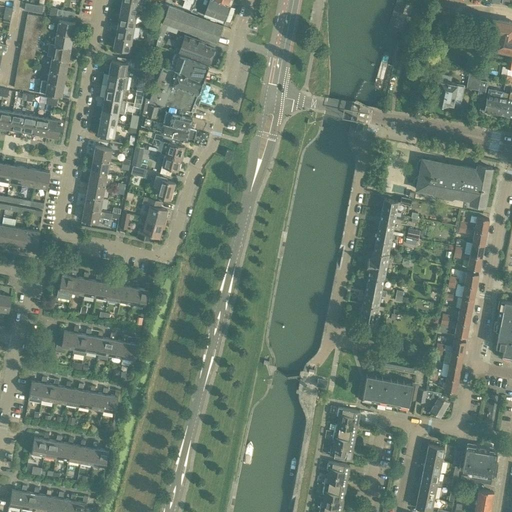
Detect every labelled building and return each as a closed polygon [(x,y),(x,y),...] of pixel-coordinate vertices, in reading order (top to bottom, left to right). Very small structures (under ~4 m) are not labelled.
[(137,13),(139,1),(132,0),(122,0),(120,10),(137,13)] [(228,10),(231,5),(217,0),(185,0),(183,7),(191,9),(191,11),(197,13),(198,11),(225,21),(227,15),(229,15),(230,12),(228,10)] [(407,0),(396,0),(387,29),(396,32),(407,0)] [(37,11),(39,4),(26,2),(25,9),(37,11)] [(163,21),(169,5),(160,2),(154,18),(162,21),(163,21)] [(169,5),(163,21),(168,23),(217,41),(223,25),(169,5)] [(440,21),(442,9),(436,8),(434,19),(440,21)] [(75,11),(63,9),(62,16),(74,18),(75,11)] [(446,22),(448,11),(442,9),(440,21),(446,22)] [(134,26),(137,13),(120,10),(118,23),(134,26)] [(452,23),(454,12),(448,11),(446,22),(452,23)] [(458,24),(460,13),(454,12),(452,23),(458,24)] [(28,13),(27,18),(41,21),(42,15),(28,13)] [(464,26),(467,14),(460,13),(458,24),(464,26)] [(470,27),(473,15),(467,14),(464,26),(470,27)] [(476,28),(479,16),(473,15),(470,27),(476,28)] [(482,29),(485,18),(479,16),(476,28),(482,29)] [(40,27),(41,21),(27,18),(26,24),(40,27)] [(491,19),(485,18),(482,29),(489,31),(491,19)] [(59,19),(57,31),(73,34),(76,22),(59,19)] [(494,49),(511,52),(511,22),(492,19),(489,33),(497,35),(494,49)] [(168,23),(163,21),(162,21),(156,45),(160,46),(168,23)] [(132,38),(134,26),(118,23),(116,35),(132,38)] [(71,47),(73,34),(57,31),(54,43),(71,47)] [(37,40),(38,34),(24,32),(23,37),(37,40)] [(130,50),(132,38),(116,35),(113,47),(119,48),(128,50),(130,50)] [(209,62),(212,54),(214,54),(215,51),(214,49),(214,48),(206,44),(204,42),(185,35),(184,38),(179,36),(175,49),(179,51),(209,62)] [(36,45),(37,40),(23,37),(22,43),(36,45)] [(35,51),(36,45),(22,43),(21,48),(35,51)] [(71,47),(54,43),(49,43),(47,55),(52,56),(69,59),(71,47)] [(21,51),(20,56),(34,59),(35,53),(21,51)] [(174,51),(169,66),(203,79),(208,64),(174,51)] [(389,54),(383,52),(374,83),(381,85),(389,54)] [(33,64),(34,59),(20,56),(19,62),(33,64)] [(67,71),(69,59),(52,56),(50,68),(67,71)] [(111,59),(109,72),(125,75),(127,62),(111,59)] [(32,70),(33,64),(19,62),(18,67),(32,70)] [(194,101),(203,79),(169,66),(163,64),(150,98),(157,101),(160,102),(165,104),(165,103),(192,109),(194,110),(197,104),(194,101)] [(64,83),(67,71),(50,68),(48,80),(64,83)] [(466,88),(478,90),(482,69),(476,68),(475,73),(469,72),(466,88)] [(125,75),(109,72),(106,84),(123,87),(129,88),(131,76),(130,75),(125,75)] [(441,73),(436,101),(447,103),(447,102),(453,103),(453,102),(460,103),(464,84),(450,81),(451,75),(441,73)] [(16,75),(15,81),(30,83),(30,78),(16,75)] [(140,77),(138,88),(144,89),(146,78),(140,77)] [(487,81),(480,79),(477,96),(484,98),(487,81)] [(62,96),(64,83),(48,80),(45,93),(62,96)] [(28,89),(30,83),(15,81),(14,87),(28,89)] [(129,88),(123,87),(106,84),(104,96),(121,99),(127,100),(129,88)] [(484,110),(499,113),(502,97),(504,91),(489,88),(484,110)] [(510,92),(504,91),(502,97),(499,113),(511,115),(511,90),(510,92)] [(118,111),(121,99),(104,96),(102,108),(118,111)] [(160,102),(157,101),(150,98),(146,97),(141,118),(142,118),(144,119),(155,121),(155,120),(156,118),(157,114),(158,107),(160,102)] [(165,104),(160,102),(158,107),(166,109),(190,116),(192,109),(165,103),(165,104)] [(0,125),(9,127),(12,111),(0,108),(0,125)] [(116,124),(118,111),(102,108),(100,121),(116,124)] [(164,116),(157,114),(156,118),(159,119),(164,120),(169,122),(189,128),(192,116),(190,116),(166,109),(164,116)] [(21,130),(24,113),(12,111),(9,127),(21,130)] [(34,132),(37,115),(24,113),(21,130),(34,132)] [(46,134),(49,118),(37,115),(34,132),(46,134)] [(61,120),(49,118),(46,134),(58,137),(61,120)] [(155,121),(144,119),(142,124),(156,128),(194,138),(196,130),(189,128),(169,122),(164,120),(159,119),(156,118),(155,120),(155,121)] [(131,119),(130,126),(137,127),(138,120),(131,119)] [(114,136),(116,124),(100,121),(97,133),(114,136)] [(161,151),(181,157),(184,145),(179,143),(180,138),(155,132),(154,137),(164,140),(161,151)] [(95,145),(93,157),(109,160),(111,148),(95,145)] [(144,147),(136,146),(132,164),(140,167),(144,147)] [(225,157),(231,158),(234,150),(227,148),(225,157)] [(178,169),(181,157),(161,151),(165,153),(160,172),(170,175),(172,168),(178,169)] [(107,172),(109,160),(93,157),(90,169),(107,172)] [(469,203),(484,206),(492,167),(477,164),(476,168),(459,165),(459,168),(452,167),(449,163),(445,166),(439,165),(439,162),(422,158),(417,161),(416,167),(419,172),(419,175),(414,178),(413,184),(416,189),(432,192),(434,195),(451,198),(454,196),(470,199),(469,203)] [(0,178),(10,180),(13,165),(0,162),(0,164),(0,178)] [(22,183),(25,167),(13,165),(10,180),(22,183)] [(133,165),(132,170),(131,173),(145,177),(147,169),(133,165)] [(34,185),(37,169),(25,167),(22,183),(34,185)] [(50,171),(37,169),(34,185),(47,187),(50,171)] [(105,185),(107,172),(90,169),(88,182),(105,185)] [(161,178),(159,187),(157,194),(170,198),(175,182),(161,178)] [(102,197),(105,185),(88,182),(86,194),(102,197)] [(100,209),(102,197),(86,194),(84,206),(100,209)] [(150,204),(146,217),(164,222),(167,209),(160,207),(161,201),(162,201),(162,200),(144,196),(142,202),(150,204)] [(396,210),(397,202),(398,200),(384,198),(381,211),(395,214),(397,214),(400,215),(400,211),(396,210)] [(98,221),(100,209),(84,206),(81,218),(98,221)] [(130,213),(123,211),(120,226),(127,227),(130,213)] [(391,233),(395,214),(381,211),(377,230),(391,233)] [(477,216),(474,229),(486,231),(489,219),(477,216)] [(3,217),(2,224),(14,226),(15,219),(3,217)] [(160,236),(164,222),(146,217),(143,227),(139,226),(137,236),(151,240),(153,234),(160,236)] [(0,240),(11,242),(14,226),(2,224),(0,232),(0,240)] [(23,245),(26,229),(14,226),(11,242),(23,245)] [(39,231),(26,229),(23,245),(36,247),(39,231)] [(484,244),(486,231),(474,229),(472,242),(484,244)] [(390,241),(391,233),(377,230),(374,250),(388,253),(389,245),(392,245),(392,242),(390,241)] [(418,244),(419,238),(407,236),(405,242),(418,244)] [(466,241),(464,253),(470,254),(472,242),(466,241)] [(484,244),(472,242),(470,254),(482,257),(484,244)] [(388,253),(374,250),(373,250),(371,257),(368,257),(367,267),(369,268),(368,275),(383,278),(384,278),(388,253)] [(479,269),(482,257),(470,254),(467,267),(479,269)] [(74,276),(76,276),(77,270),(73,269),(71,275),(62,273),(59,289),(71,291),(70,294),(71,294),(72,292),(74,276)] [(87,278),(88,278),(89,272),(85,271),(84,277),(76,276),(74,276),(72,292),(83,294),(82,296),(83,296),(84,294),(87,278)] [(466,271),(464,284),(476,286),(478,273),(466,271)] [(99,280),(100,280),(101,274),(97,273),(96,279),(88,278),(87,278),(84,294),(95,296),(95,298),(96,298),(96,296),(99,280)] [(381,290),(383,278),(368,275),(366,289),(385,293),(386,291),(381,290)] [(111,282),(112,282),(114,276),(109,276),(108,282),(100,280),(99,280),(96,296),(107,298),(107,300),(108,300),(109,298),(111,282)] [(123,284),(125,285),(126,279),(121,278),(120,284),(112,282),(111,282),(109,298),(119,300),(119,302),(120,303),(121,300),(123,284)] [(136,287),(137,287),(138,281),(133,280),(132,286),(125,285),(123,284),(121,300),(132,302),(131,305),(132,305),(133,303),(136,287)] [(145,288),(137,287),(136,287),(133,303),(144,305),(143,307),(144,307),(145,305),(146,305),(148,289),(149,289),(150,283),(146,282),(145,288)] [(473,299),(476,286),(464,284),(462,296),(473,299)] [(385,296),(385,293),(366,289),(363,302),(378,306),(380,295),(385,296)] [(11,295),(0,293),(0,309),(8,311),(11,295)] [(471,311),(473,299),(462,296),(459,309),(471,311)] [(511,357),(511,337),(507,336),(508,332),(511,332),(511,300),(501,299),(495,330),(498,330),(495,346),(503,347),(502,356),(511,357)] [(383,307),(378,306),(363,302),(362,302),(359,317),(375,321),(378,309),(383,310),(383,307)] [(469,324),(471,311),(459,309),(457,322),(469,324)] [(466,336),(469,324),(457,322),(454,334),(466,336)] [(77,332),(78,332),(79,326),(75,326),(74,332),(64,330),(62,342),(57,341),(56,351),(65,352),(66,346),(73,348),(72,350),(73,350),(77,332)] [(89,334),(90,335),(91,329),(87,328),(86,334),(78,332),(77,332),(73,350),(73,353),(85,355),(86,350),(89,334)] [(101,337),(102,337),(104,331),(99,330),(98,336),(90,335),(89,334),(86,350),(97,352),(97,355),(98,355),(98,352),(101,337)] [(113,339),(115,339),(116,333),(111,332),(110,338),(102,337),(101,337),(98,352),(109,354),(109,357),(110,357),(110,355),(113,339)] [(126,341),(127,341),(128,335),(124,334),(123,341),(115,339),(113,339),(110,355),(121,356),(121,359),(122,359),(123,357),(126,341)] [(135,343),(127,341),(126,341),(123,357),(134,359),(133,361),(134,361),(135,359),(138,344),(139,344),(140,337),(136,337),(135,343)] [(403,338),(397,337),(394,351),(400,352),(403,338)] [(454,338),(451,351),(463,353),(465,340),(454,338)] [(460,366),(463,353),(451,351),(449,363),(460,366)] [(458,378),(460,366),(449,363),(446,376),(458,378)] [(45,382),(46,382),(47,376),(43,376),(42,382),(32,380),(28,400),(41,402),(42,398),(45,382)] [(455,391),(458,378),(446,376),(444,389),(455,391)] [(57,384),(58,384),(59,379),(55,378),(54,384),(46,382),(45,382),(42,398),(53,400),(52,402),(54,403),(54,400),(57,384)] [(328,380),(318,378),(316,386),(326,388),(328,380)] [(408,407),(411,393),(413,394),(414,387),(366,378),(364,385),(362,398),(408,407)] [(69,387),(70,387),(71,381),(67,380),(66,386),(58,384),(57,384),(54,400),(65,402),(65,405),(66,405),(66,402),(69,387)] [(82,389),(83,389),(84,383),(79,382),(78,388),(70,387),(69,387),(66,402),(77,404),(77,407),(78,407),(79,405),(82,389)] [(94,391),(95,391),(96,385),(91,385),(90,390),(83,389),(82,389),(79,405),(90,407),(89,409),(90,409),(91,407),(94,391)] [(106,393),(107,393),(108,387),(103,387),(102,393),(95,391),(94,391),(91,407),(102,409),(101,411),(102,412),(103,409),(106,393)] [(441,392),(419,388),(416,400),(425,401),(426,396),(430,397),(436,400),(431,410),(440,415),(449,401),(439,395),(441,392)] [(489,398),(497,397),(497,388),(488,389),(489,398)] [(115,395),(107,393),(106,393),(103,409),(114,411),(114,414),(115,414),(115,411),(116,411),(119,396),(120,390),(116,389),(115,395)] [(339,415),(338,419),(358,422),(360,409),(359,409),(359,410),(338,406),(337,414),(339,415)] [(355,434),(358,422),(338,419),(337,423),(335,423),(334,430),(355,434)] [(353,446),(355,434),(334,430),(332,438),(334,438),(333,443),(353,446)] [(47,438),(48,439),(49,433),(45,432),(44,438),(34,436),(32,452),(43,454),(43,456),(44,457),(44,454),(47,438)] [(60,440),(61,441),(62,435),(57,434),(56,440),(48,439),(47,438),(44,454),(55,456),(55,458),(56,459),(57,456),(60,440)] [(72,443),(73,443),(74,437),(69,436),(68,442),(61,441),(60,440),(57,456),(67,458),(67,461),(68,461),(69,458),(72,443)] [(84,445),(85,445),(86,439),(82,438),(81,444),(73,443),(72,443),(69,458),(80,460),(79,463),(81,463),(81,461),(84,445)] [(96,447),(97,447),(98,441),(94,441),(93,446),(85,445),(84,445),(81,461),(92,463),(92,465),(93,465),(93,463),(96,447)] [(105,448),(97,447),(96,447),(93,463),(104,465),(104,467),(105,468),(106,465),(109,449),(110,449),(111,443),(106,443),(105,448)] [(351,459),(353,446),(333,443),(333,447),(331,447),(329,454),(350,458),(350,459),(351,459)] [(428,444),(426,457),(442,460),(445,447),(428,444)] [(498,463),(495,462),(498,449),(467,444),(463,464),(497,470),(498,463)] [(460,463),(462,450),(455,449),(453,462),(460,463)] [(440,472),(442,460),(426,457),(423,469),(440,472)] [(329,469),(328,473),(348,477),(350,463),(349,463),(349,464),(328,460),(327,468),(329,469)] [(33,469),(32,473),(40,474),(42,467),(33,466),(33,469)] [(440,472),(423,469),(422,477),(421,482),(437,485),(437,484),(441,484),(442,480),(438,479),(440,472)] [(345,488),(348,477),(328,473),(327,477),(325,477),(324,485),(345,488)] [(473,483),(460,481),(459,487),(471,489),(473,483)] [(434,498),(437,485),(421,482),(418,494),(434,498)] [(25,490),(26,490),(27,485),(23,484),(22,490),(12,488),(9,504),(21,506),(20,508),(22,508),(22,506),(25,490)] [(343,500),(345,488),(324,485),(322,492),(324,492),(324,497),(343,500)] [(37,493),(38,493),(39,487),(35,486),(34,492),(26,490),(25,490),(22,506),(33,508),(32,511),(34,511),(37,493)] [(49,495),(51,495),(52,489),(47,488),(46,494),(38,493),(37,493),(34,511),(33,511),(46,511),(49,495)] [(479,489),(477,501),(492,503),(494,491),(479,489)] [(58,511),(62,497),(63,497),(64,491),(60,490),(58,496),(51,495),(49,495),(46,511),(54,511),(58,511)] [(71,511),(74,499),(75,499),(76,493),(72,493),(71,499),(63,497),(62,497),(58,511),(71,511)] [(432,510),(434,498),(418,494),(415,506),(432,510)] [(83,501),(75,499),(74,499),(71,511),(91,511),(92,507),(86,505),(86,502),(87,502),(88,495),(84,495),(83,501)] [(341,511),(343,500),(324,497),(323,501),(321,501),(319,508),(341,511)] [(490,511),(492,503),(477,501),(474,511),(490,511)]
